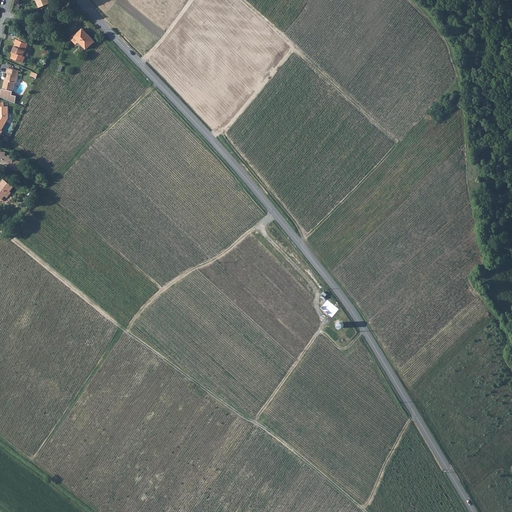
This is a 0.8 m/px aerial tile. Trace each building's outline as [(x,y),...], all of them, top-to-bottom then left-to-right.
[(37,0),(41,9),(52,4),(50,0),(37,0)] [(87,50),(95,42),(83,29),(75,37),(87,50)] [(18,38),(16,43),(17,43),(13,52),(15,53),(16,53),(14,58),(25,62),(27,56),(25,54),(29,43),(18,38)] [(18,82),(21,70),(10,67),(9,71),(10,72),(8,78),(7,78),(3,88),(14,90),(17,81),(18,82)] [(14,90),(3,88),(0,96),(15,101),(17,96),(13,94),(14,90)] [(0,132),(3,134),(4,130),(3,130),(9,117),(8,106),(4,106),(0,106),(0,132)] [(6,154),(7,152),(1,150),(0,152),(0,156),(0,157),(0,159),(3,163),(13,165),(12,168),(19,170),(22,161),(14,159),(16,156),(12,155),(11,156),(6,154)] [(15,186),(5,178),(1,183),(2,183),(0,185),(0,196),(3,199),(10,190),(11,191),(15,186)] [(342,321),(341,321),(335,313),(338,308),(339,307),(335,304),(323,295),(318,302),(322,305),(321,307),(331,316),(332,315),(335,317),(333,320),(335,322),(337,319),(339,321),(338,323),(338,324),(339,326),(341,326),(342,326),(342,325),(343,324),(343,322),(342,321)]
